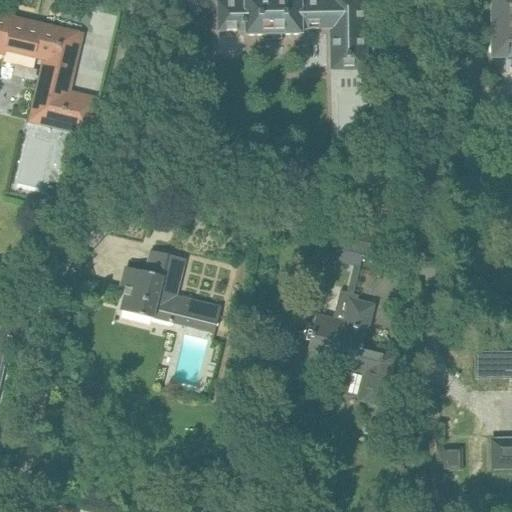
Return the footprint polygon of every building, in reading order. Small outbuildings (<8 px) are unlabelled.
[(244,0),(244,1),(217,1),(218,32),(243,32),(244,37),(302,35),(303,30),(328,30),(329,71),(366,70),(365,0),(244,0)] [(511,0),(492,0),(493,56),(511,56),(511,0)] [(35,121),(69,129),(88,134),(96,101),(66,94),(80,36),(46,28),(44,34),(9,26),(12,15),(0,11),(0,51),(4,53),(5,48),(50,59),(35,121)] [(474,54),(454,51),(450,78),(469,81),(474,54)] [(67,139),(61,163),(76,166),(81,142),(67,139)] [(157,203),(151,229),(165,233),(172,207),(157,203)] [(362,351),(369,321),(372,306),(356,302),(358,296),(352,295),(360,260),(383,266),(389,241),(343,230),(336,258),(355,263),(347,293),(340,291),(332,321),(315,317),(307,351),(368,366),(359,400),(382,406),(394,357),(372,352),(371,353),(362,351)] [(185,260),(169,256),(150,251),(145,273),(125,268),(121,286),(126,287),(120,311),(155,320),(156,319),(214,334),(221,308),(175,297),(185,260)] [(22,347),(29,317),(5,311),(0,334),(0,387),(10,344),(22,347)] [(511,439),(490,440),(491,460),(491,470),(511,468),(511,439)] [(461,448),(442,449),(443,471),(462,470),(461,448)]
